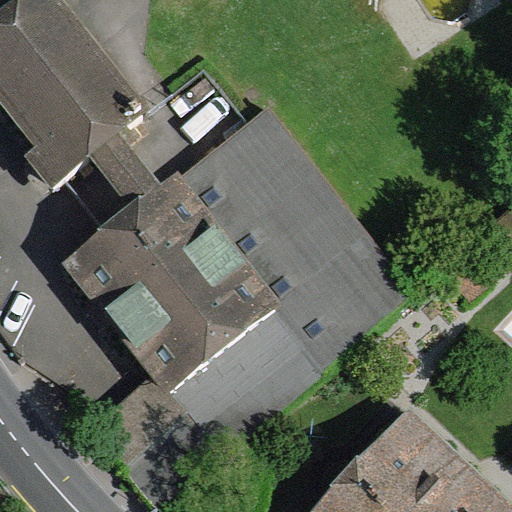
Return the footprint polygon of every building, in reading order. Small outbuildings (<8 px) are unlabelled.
[(118,144),(144,122),(65,20),(49,0),(40,0),(0,33),(0,98),(46,158),(35,168),(56,194),(94,163),(118,144)] [(173,399),(163,387),(105,437),(116,460),(159,511),(173,511),(417,298),(273,115),(177,188),(277,315),(173,399)] [(161,199),(118,144),(94,163),(136,218),(161,199)] [(73,270),(163,387),(173,399),(277,315),(177,188),(161,199),(136,218),(73,270)] [(511,253),(511,222),(510,220),(488,241),(505,260),(511,253)] [(394,444),(466,511),(511,511),(412,421),(394,444)] [(389,439),(322,511),(466,511),(394,444),(389,439)]
